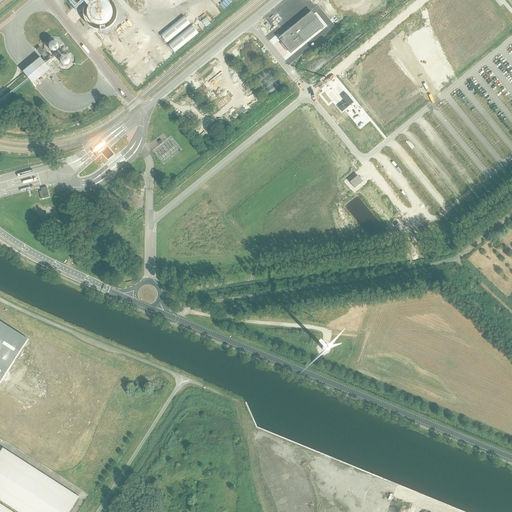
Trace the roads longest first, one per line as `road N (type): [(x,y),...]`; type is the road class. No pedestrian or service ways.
road 1 (tertiary): [(511,457),(177,319)]
road 2 (unclassified): [(177,319),(187,306),(448,260),(511,213)]
road 3 (tertiary): [(0,234),(52,266),(170,316)]
road 4 (unclassified): [(97,511),(181,382)]
